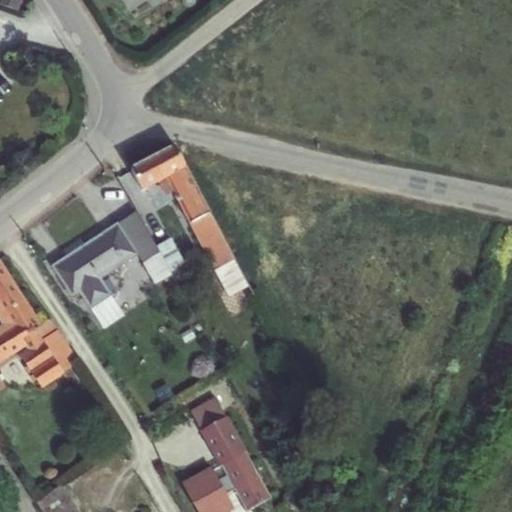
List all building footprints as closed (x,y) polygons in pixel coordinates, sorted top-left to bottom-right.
[(19,15),(24,0),(4,0),(2,9),(19,15)] [(180,165),(141,184),(149,201),(172,191),(197,237),(213,229),(180,165)] [(213,229),(197,237),(220,282),(236,273),(213,229)] [(144,230),(132,238),(148,267),(161,259),(144,230)] [(132,238),(68,279),(85,307),(93,303),(103,317),(124,304),(114,289),(148,267),(132,238)] [(187,274),(176,255),(162,262),(173,282),(187,274)] [(11,274),(0,282),(0,311),(20,342),(2,353),(14,373),(27,365),(52,405),(79,390),(56,353),(67,346),(60,335),(52,340),(11,274)] [(56,353),(79,390),(91,382),(70,345),(67,346),(56,353)] [(2,353),(0,354),(0,381),(14,373),(2,353)] [(0,412),(10,407),(0,390),(0,412)] [(193,421),(203,438),(227,424),(218,408),(193,421)] [(242,511),(255,511),(270,504),(246,459),(227,424),(203,438),(227,483),(220,487),(214,476),(185,492),(195,511),(230,511),(233,511),(226,499),(234,495),(242,511)] [(35,511),(70,511),(57,491),(32,506),(35,511)]
